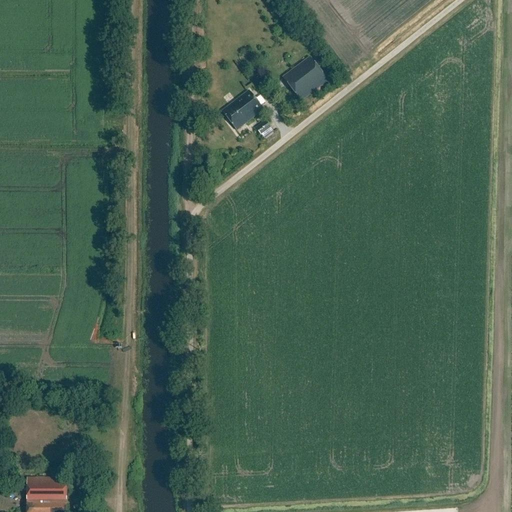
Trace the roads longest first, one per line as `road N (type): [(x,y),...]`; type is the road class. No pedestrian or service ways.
road 1 (unclassified): [(190,511),(189,220),(460,0)]
road 2 (track): [(132,0),(118,511)]
road 3 (track): [(189,0),(189,220)]
